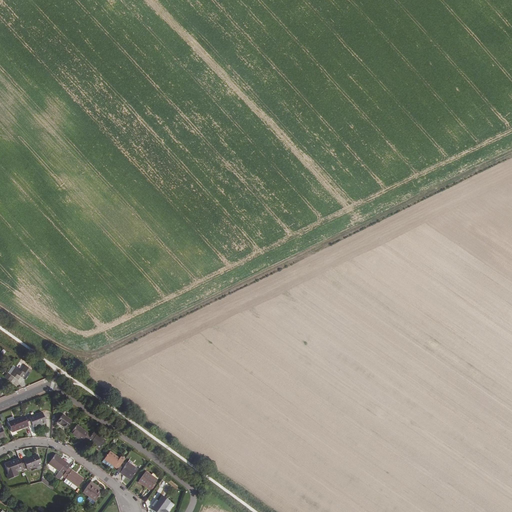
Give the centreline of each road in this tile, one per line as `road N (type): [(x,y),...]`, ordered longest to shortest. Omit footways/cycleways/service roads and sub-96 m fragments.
road 1 (track): [(63,372),(511,155)]
road 2 (residential): [(51,384),(186,485),(187,511)]
road 3 (residential): [(0,450),(32,441),(61,448),(129,506)]
